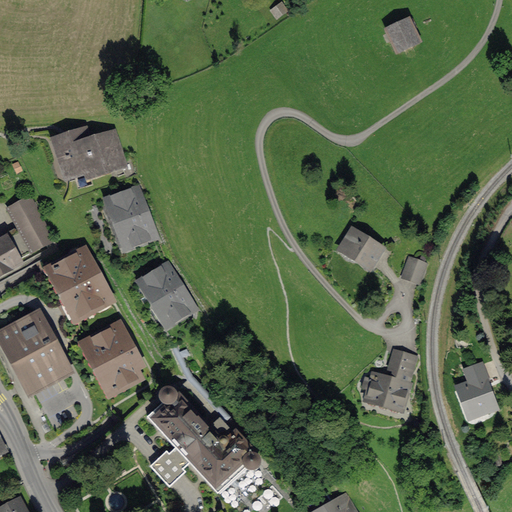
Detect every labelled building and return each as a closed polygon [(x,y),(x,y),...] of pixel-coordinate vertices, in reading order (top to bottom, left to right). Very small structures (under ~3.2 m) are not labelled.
[(398,52),(419,43),(408,19),(387,29),(398,52)] [(56,143),(68,177),(81,172),(81,171),(87,169),(89,176),(122,165),(112,136),(89,144),(86,133),(56,143)] [(153,236),(136,193),(110,203),(127,246),(153,236)] [(18,260),(53,242),(30,198),(8,210),(21,232),(0,242),(0,275),(20,264),(18,260)] [(341,248),(371,267),(381,250),(352,231),(341,248)] [(51,272),(76,318),(109,300),(84,254),(51,272)] [(403,277),(418,282),(424,265),(409,260),(403,277)] [(192,309),(167,269),(143,284),(168,324),(192,309)] [(31,391),(67,372),(38,318),(2,337),(31,391)] [(111,392),(137,378),(132,369),(138,365),(119,329),(86,346),(111,392)] [(404,373),(409,356),(395,351),(389,370),(399,372),(396,383),(375,377),(374,381),(366,380),(363,389),(371,391),(368,402),(400,411),(410,375),(404,373)] [(481,365),(466,371),(471,385),(461,389),(471,416),(494,408),(488,393),(487,394),(482,382),(487,381),(481,365)] [(163,403),(147,418),(176,449),(190,465),(218,495),(246,468),(250,471),(254,470),(258,467),(258,464),(257,460),(236,438),(243,432),(189,373),(180,382),(183,385),(173,394),(168,392),(164,394),(162,398),(163,403)] [(190,465),(176,449),(169,455),(167,453),(151,468),(170,488),(186,474),(183,471),(190,465)] [(489,458),(492,468),(494,467),(494,465),(500,464),(498,456),(489,458)] [(61,461),(63,466),(72,461),(69,457),(61,461)] [(353,511),(345,498),(321,511),(353,511)] [(26,511),(20,500),(0,511),(26,511)]
